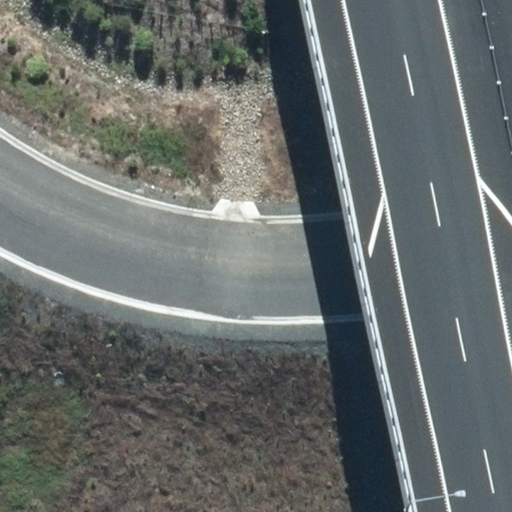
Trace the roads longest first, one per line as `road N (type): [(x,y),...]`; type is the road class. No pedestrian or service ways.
road 1 (residential): [(0,184),(129,245),(225,265),(326,273),(423,263),(511,236)]
road 2 (motorway): [(509,511),(399,0)]
